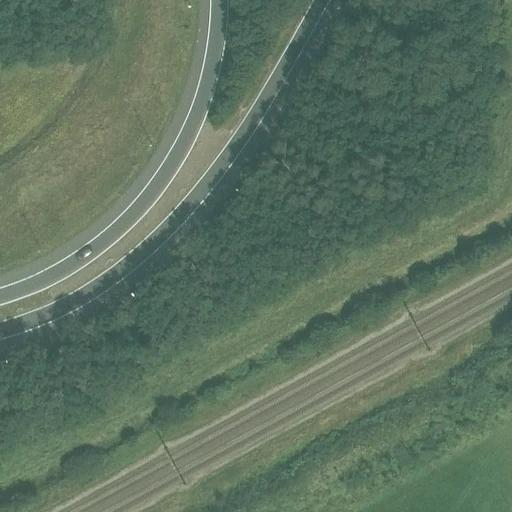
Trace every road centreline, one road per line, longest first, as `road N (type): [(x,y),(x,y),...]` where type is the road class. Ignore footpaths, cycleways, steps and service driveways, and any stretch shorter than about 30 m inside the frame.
road 1 (motorway): [(0,328),(89,291),(150,245),(225,159),(319,0)]
road 2 (motorway): [(217,0),(217,41),(201,105),(161,182),(93,251),(0,298)]
